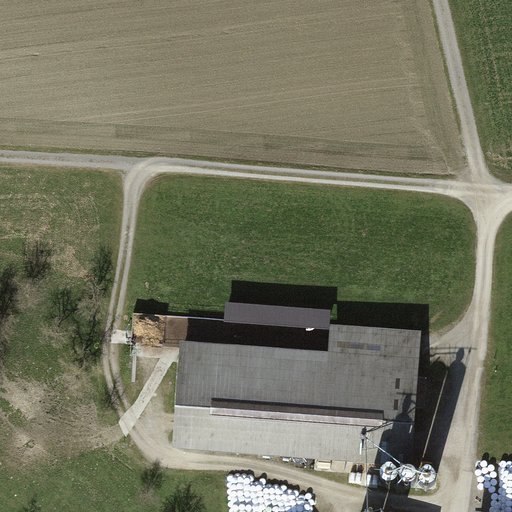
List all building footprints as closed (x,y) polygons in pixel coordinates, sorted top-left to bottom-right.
[(226,302),(225,322),(329,329),(331,309),(226,302)] [(181,342),(174,450),(412,466),(421,332),(331,326),(329,353),(181,342)] [(381,472),(380,475),(380,478),(380,481),(382,483),(384,485),(387,486),(390,486),(393,485),(395,483),(397,481),(398,478),(398,475),(397,472),(396,470),(393,468),(390,467),(388,467),(385,468),(382,470),(381,472)] [(401,474),(400,476),(400,479),(400,482),(402,484),(404,486),(407,487),(410,487),(412,486),(415,484),(416,482),(417,479),(417,476),(416,474),(415,472),(413,470),(410,469),(407,469),(405,470),(402,471),(401,474)] [(420,475),(419,477),(419,480),(420,483),(421,485),(424,487),(426,488),(429,488),(432,487),(434,486),(436,483),(437,481),(437,478),(436,475),(435,473),(432,471),(430,470),(427,470),(424,471),(421,472),(420,475)]
